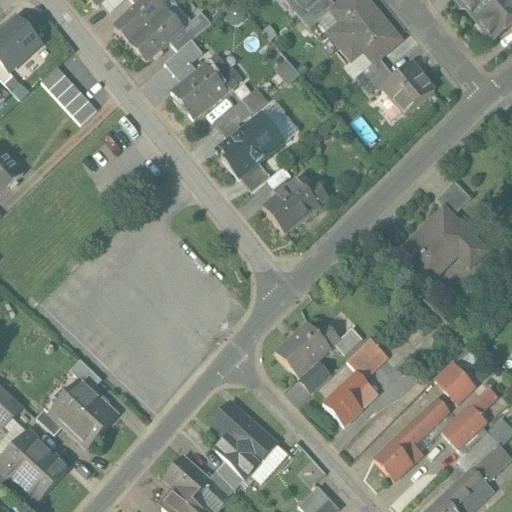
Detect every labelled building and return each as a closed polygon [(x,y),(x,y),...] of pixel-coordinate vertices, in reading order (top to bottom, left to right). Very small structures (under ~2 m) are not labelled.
[(90,0),(91,1),(90,3),(91,5),(92,7),(94,8),(97,8),(99,8),(107,0),(90,0)] [(144,0),(135,9),(115,27),(114,30),(115,32),(116,34),(118,35),(120,35),(122,35),(131,46),(166,14),(153,0),(144,0)] [(126,0),(135,9),(144,0),(126,0)] [(282,0),(294,13),(309,0),(282,0)] [(327,0),(309,0),(294,13),(302,22),(328,1),(327,0)] [(379,17),(364,0),(347,0),(336,10),(329,15),(338,25),(325,36),(338,52),(379,17)] [(457,0),(456,1),(456,5),(461,11),(465,11),(474,22),(500,0),(457,0)] [(511,0),(500,0),(474,22),(483,33),(483,38),(488,44),(493,45),(511,29),(511,0)] [(328,1),(302,22),(310,32),(329,15),(336,10),(328,1)] [(166,14),(131,46),(141,57),(141,59),(142,61),(143,63),(146,64),(148,65),(150,64),(170,47),(184,33),(166,14)] [(202,17),(184,33),(170,47),(178,56),(191,44),(211,26),(202,17)] [(379,17),(338,52),(352,68),(364,57),(373,67),(379,62),(401,43),(379,17)] [(39,47),(16,22),(0,35),(0,65),(9,75),(39,47)] [(191,44),(178,56),(164,68),(182,88),(197,76),(191,69),(204,57),(191,44)] [(373,67),(353,84),(360,93),(368,86),(386,71),(387,70),(379,62),(373,67)] [(277,70),(287,85),(298,77),(288,63),(277,70)] [(9,75),(0,65),(0,82),(12,96),(21,88),(9,75)] [(395,81),(382,91),(394,106),(396,104),(407,118),(435,94),(422,79),(420,80),(410,68),(395,81)] [(182,88),(171,97),(193,124),(227,96),(213,79),(205,69),(197,76),(182,88)] [(238,88),(224,70),(213,79),(227,96),(238,88)] [(41,86),(49,95),(65,80),(57,71),(41,86)] [(386,71),(368,86),(376,96),(382,91),(395,81),(386,71)] [(49,95),(57,103),(73,88),(65,80),(49,95)] [(57,103),(65,112),(81,96),(73,88),(57,103)] [(242,105),(252,119),(268,107),(258,93),(242,105)] [(65,112),(73,120),(89,105),(81,96),(65,112)] [(73,120),(81,128),(97,113),(89,105),(73,120)] [(242,105),(215,130),(224,140),(227,138),(237,130),(252,119),(242,105)] [(262,120),(242,136),(237,130),(227,138),(232,144),(218,155),(240,182),(258,167),(284,147),(262,120)] [(0,153),(0,198),(22,178),(0,153)] [(258,167),(240,182),(252,197),(265,186),(270,182),(258,167)] [(270,182),(265,186),(274,195),(285,186),(290,181),(283,172),(270,182)] [(297,184),(289,191),(285,186),(274,195),(277,200),(263,212),(286,239),(319,211),(319,210),(305,194),(297,184)] [(455,185),(436,204),(444,213),(452,221),(471,202),(455,185)] [(328,202),(315,186),(305,194),(319,210),(328,202)] [(444,213),(400,257),(427,285),(455,257),(470,272),(486,256),(452,221),(444,213)] [(306,328),(275,356),(299,382),(316,367),(334,350),(340,344),(325,328),(315,338),(306,328)] [(351,333),(340,344),(334,350),(343,359),(360,344),(351,333)] [(357,359),(347,369),(355,377),(365,367),(357,359)] [(100,383),(80,365),(68,378),(77,387),(78,386),(89,395),(100,383)] [(316,367),(299,382),(311,397),(329,381),(316,367)] [(450,367),(432,385),(443,396),(461,380),(450,367)] [(355,377),(321,407),(342,430),(375,400),(355,377)] [(461,380),(443,396),(455,410),(473,393),(461,380)] [(77,387),(47,420),(61,433),(84,455),(116,420),(89,395),(78,386),(77,387)] [(23,412),(0,391),(0,433),(2,435),(23,412)] [(487,394),(453,425),(469,442),(484,428),(476,420),(495,403),(487,394)] [(434,404),(371,463),(392,486),(410,468),(402,459),(447,418),(434,404)] [(276,449),(231,410),(211,432),(226,445),(219,452),(230,462),(235,457),(253,474),(276,449)] [(47,420),(42,416),(35,423),(54,441),(61,433),(47,420)] [(511,431),(502,421),(456,467),(465,476),(470,472),(483,486),(490,479),(478,466),(511,435),(511,431)] [(469,442),(453,425),(440,437),(456,455),(469,442)] [(66,475),(26,438),(0,466),(0,478),(6,483),(35,510),(66,475)] [(230,462),(216,477),(233,496),(253,474),(235,457),(230,462)] [(207,486),(181,462),(162,485),(172,494),(189,508),(190,507),(201,495),(209,487),(207,486)] [(465,476),(426,511),(454,511),(483,486),(470,472),(465,476)] [(233,496),(216,477),(207,486),(209,487),(201,495),(218,511),(233,496)] [(287,511),(268,493),(262,499),(275,511),(287,511)] [(189,508),(172,494),(162,506),(160,511),(196,511),(190,507),(189,508)]
